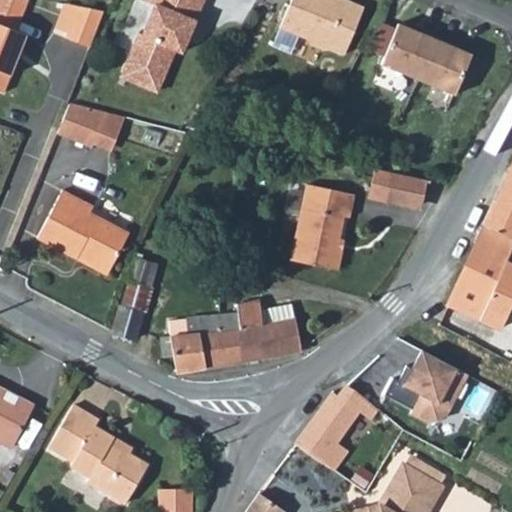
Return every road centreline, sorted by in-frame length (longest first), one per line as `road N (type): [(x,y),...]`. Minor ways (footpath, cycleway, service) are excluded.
road 1 (unclassified): [(511,113),(396,306),(268,421)]
road 2 (unclassified): [(0,304),(190,401),(268,421)]
